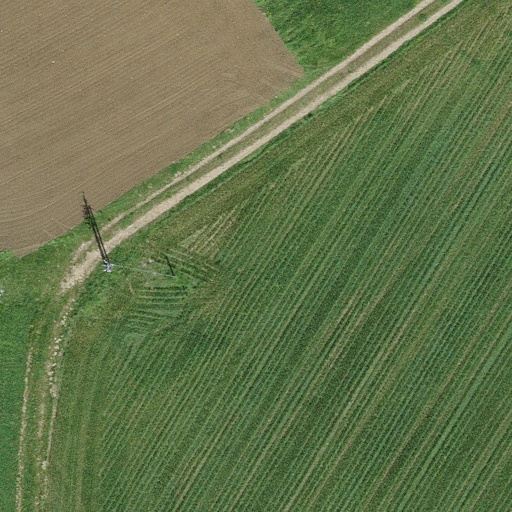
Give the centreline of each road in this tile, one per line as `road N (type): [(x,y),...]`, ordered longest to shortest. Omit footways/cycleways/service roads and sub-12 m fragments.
road 1 (track): [(468,0),(317,111),(79,267)]
road 2 (track): [(28,511),(34,365),(79,267)]
